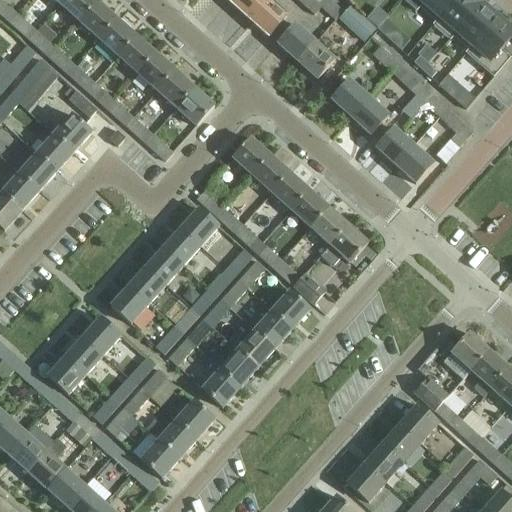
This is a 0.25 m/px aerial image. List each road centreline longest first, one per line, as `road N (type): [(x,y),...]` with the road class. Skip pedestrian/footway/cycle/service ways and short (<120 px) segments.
road 1 (residential): [(253,95),(153,207),(110,168),(0,289)]
road 2 (residential): [(412,236),(173,511)]
road 3 (residential): [(273,511),(469,288)]
road 4 (residential): [(412,236),(253,95)]
road 5 (residential): [(412,236),(511,122)]
road 6 (residential): [(253,95),(146,0)]
